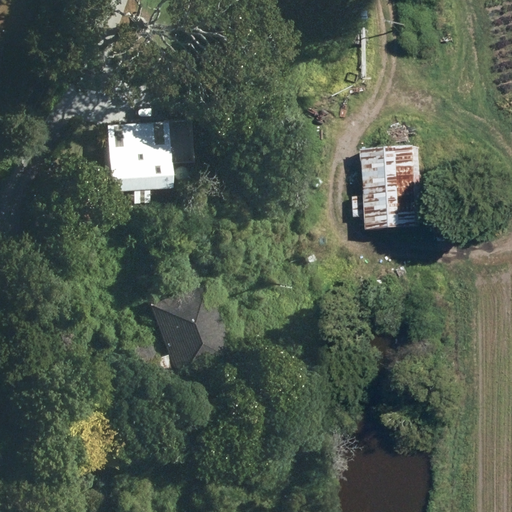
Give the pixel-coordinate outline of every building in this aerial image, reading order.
[(107,124),(108,146),(104,146),(106,190),(169,187),(166,121),(107,124)] [(375,189),(355,191),(358,218),(376,216),(378,234),(434,228),(426,147),(371,152),(375,189)] [(396,280),(377,282),(379,296),(397,295),(396,280)] [(205,282),(148,303),(178,380),(235,359),(205,282)] [(146,338),(98,355),(111,393),(160,376),(146,338)]
